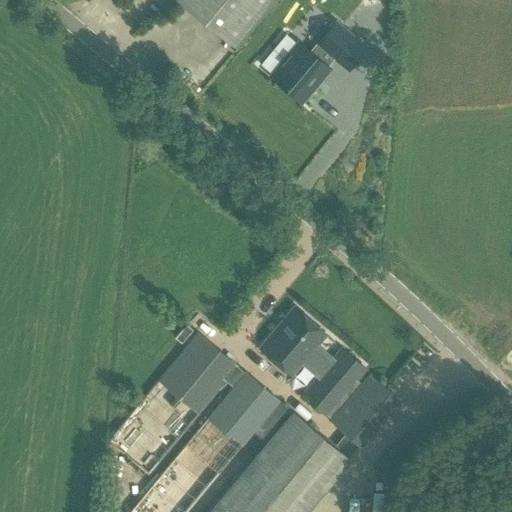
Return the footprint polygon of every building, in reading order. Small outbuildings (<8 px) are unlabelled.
[(179,0),(237,47),(275,0),(179,0)] [(328,68),(316,58),(322,50),(348,72),(367,49),(334,21),(314,44),(315,45),(309,53),(297,43),(271,75),(297,97),(313,77),(317,80),(328,68)] [(293,309),(260,349),(290,375),(323,335),(293,309)] [(331,359),(300,396),(325,416),(329,411),(354,381),(355,380),(331,359)] [(354,381),(329,411),(334,415),(330,421),(357,443),(396,397),(369,374),(360,384),(356,381),(355,380),(354,381)] [(209,511),(305,511),(349,460),(291,412),(290,413),(276,402),(253,431),(266,442),(209,511)] [(138,472),(142,429),(120,427),(116,470),(138,472)]
